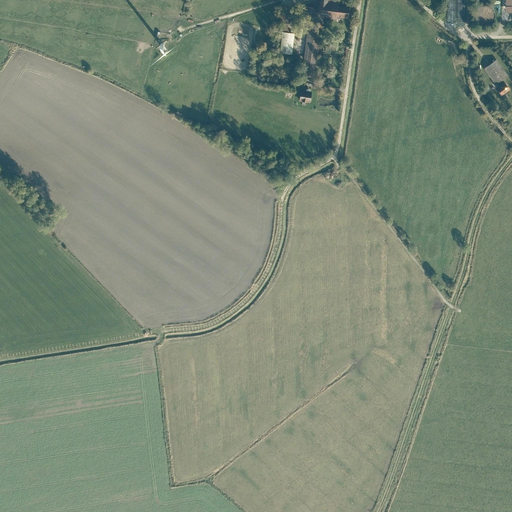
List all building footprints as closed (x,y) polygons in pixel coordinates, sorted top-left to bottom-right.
[(349,21),(351,6),(336,5),(336,0),(318,0),(318,8),(317,18),(321,19),(349,21)] [(318,8),(305,6),(304,17),(309,17),(317,18),(318,8)] [(309,17),(302,75),(315,77),(321,19),(317,18),(309,17)] [(282,32),(280,53),(292,54),(295,33),(282,32)] [(508,76),(496,60),(483,69),(495,85),(496,84),(503,79),(508,76)] [(501,96),(510,90),(503,79),(496,84),(499,88),(497,90),(501,96)] [(310,103),(311,93),(300,91),(299,101),(310,103)]
